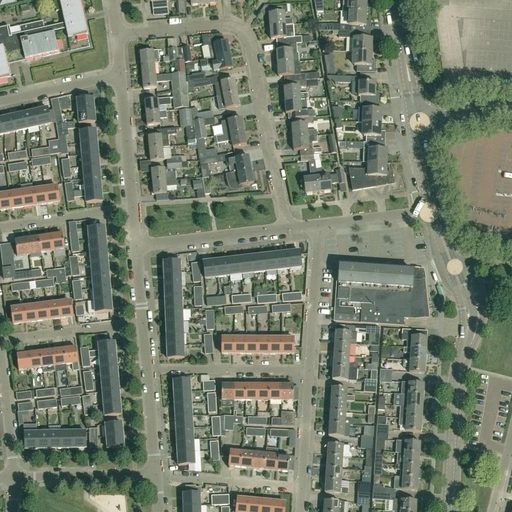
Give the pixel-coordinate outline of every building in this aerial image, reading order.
[(87,34),(79,0),(60,0),(54,2),(56,11),(62,10),(68,38),(87,34)] [(167,0),(148,0),(148,1),(150,1),(150,2),(152,2),(153,9),(162,9),(163,15),(168,15),(167,2),(168,2),(167,0)] [(343,0),(343,3),(344,4),(341,6),(341,12),(364,13),(364,0),(343,0)] [(435,0),(435,11),(451,11),(451,0),(435,0)] [(285,20),(284,14),(287,13),(287,6),(269,8),(270,14),(268,14),(269,27),(292,25),(291,19),(285,20)] [(324,12),(324,11),(316,11),(317,20),(324,18),(323,12),(324,12)] [(366,21),(366,13),(364,13),(341,12),(340,25),(333,25),(333,31),(337,32),(370,33),(370,21),(366,21)] [(21,34),(12,36),(15,52),(19,51),(21,62),(58,54),(54,33),(48,34),(46,28),(44,29),(43,21),(19,27),(21,34)] [(293,34),(292,25),(269,27),(270,40),(276,40),(277,45),(296,44),(302,43),(301,37),(291,38),(291,34),(293,34)] [(17,57),(15,52),(12,36),(11,36),(9,27),(0,28),(0,48),(3,48),(4,55),(10,53),(11,58),(17,57)] [(370,33),(337,32),(333,31),(333,32),(337,32),(339,32),(338,39),(347,39),(346,52),(353,52),(372,53),(372,46),(370,45),(370,39),(369,39),(370,33)] [(229,55),(227,42),(214,44),(212,35),(201,37),(203,47),(208,46),(211,59),(229,55)] [(297,53),(296,44),(277,45),(277,51),(276,51),(277,64),(299,62),(298,53),(297,53)] [(158,51),(157,51),(157,47),(152,47),(152,51),(140,52),(141,65),(154,64),(159,63),(158,51)] [(190,47),(182,48),(184,64),(192,63),(190,47)] [(0,79),(9,77),(4,55),(3,48),(0,48),(0,79)] [(163,63),(175,62),(177,61),(176,49),(168,50),(169,57),(163,58),(163,63)] [(376,62),(372,61),(372,53),(353,52),(355,52),(354,66),(357,66),(356,72),(375,73),(376,62)] [(232,68),(229,55),(211,59),(200,61),(201,68),(213,66),(214,72),(232,68)] [(183,61),(177,61),(175,62),(176,74),(184,73),(183,61)] [(299,63),(299,62),(277,64),(278,77),(284,76),(284,82),(320,79),(319,74),(301,75),(300,63),(299,63)] [(155,76),(154,64),(141,65),(142,77),(155,76)] [(156,83),(167,82),(171,81),(172,91),(186,90),(184,73),(176,74),(155,76),(142,77),(143,90),(156,89),(156,83)] [(187,82),(206,80),(207,87),(215,86),(220,83),(219,77),(206,80),(205,73),(192,75),(192,76),(187,77),(187,82)] [(306,88),(306,81),(320,80),(320,79),(284,82),(285,88),(284,88),(285,101),(300,100),(308,99),(308,94),(300,94),(299,88),(306,88)] [(194,89),(207,87),(206,80),(187,82),(189,94),(192,94),(191,88),(194,88),(194,89)] [(221,83),(220,83),(215,86),(217,97),(236,93),(234,80),(221,83)] [(360,97),(360,103),(379,103),(379,92),(375,92),(376,83),(358,83),(358,97),(360,97)] [(188,108),(186,90),(172,91),(174,109),(188,108)] [(239,107),(236,93),(217,97),(219,110),(239,107)] [(170,98),(158,100),(145,101),(146,113),(159,112),(158,107),(171,106),(170,98)] [(51,101),(53,111),(54,117),(62,115),(58,99),(51,101)] [(77,100),(78,112),(94,111),(93,99),(77,100)] [(301,113),(300,100),(285,101),(286,114),(291,114),(292,119),(313,118),(313,112),(301,113)] [(379,109),(379,103),(360,103),(360,109),(362,109),(362,123),(364,123),(379,123),(380,109),(379,109)] [(51,125),(48,112),(48,109),(36,112),(39,127),(51,125)] [(193,123),(214,119),(213,112),(198,114),(198,109),(191,110),(193,123)] [(193,127),(193,123),(191,110),(179,111),(181,128),(193,127)] [(95,123),(94,111),(78,112),(79,124),(95,123)] [(167,111),(159,112),(146,113),(147,126),(160,125),(159,120),(167,119),(167,111)] [(39,127),(36,112),(24,114),(28,130),(39,127)] [(28,130),(24,114),(12,117),(16,132),(28,130)] [(64,124),(62,115),(54,117),(56,125),(57,132),(68,130),(67,123),(64,124)] [(16,132),(12,117),(1,119),(4,135),(16,132)] [(228,121),(230,134),(243,131),(241,118),(228,121)] [(314,124),(313,118),(292,119),(292,125),(291,125),(292,139),(317,136),(316,131),(308,131),(307,125),(314,124)] [(215,125),(214,119),(193,123),(193,127),(194,127),(195,131),(196,141),(204,140),(207,139),(205,127),(215,125)] [(381,123),(379,123),(364,123),(364,137),(366,137),(366,143),(385,144),(385,132),(381,132),(381,123)] [(156,131),(157,136),(148,137),(149,150),(169,148),(168,136),(177,135),(176,129),(156,131)] [(69,136),(68,130),(57,132),(59,141),(59,146),(67,146),(66,137),(69,136)] [(80,133),(81,144),(97,143),(96,131),(80,133)] [(196,141),(195,131),(188,131),(189,138),(187,138),(188,145),(197,144),(196,141)] [(246,145),(243,131),(230,134),(230,135),(216,138),(217,144),(232,141),(233,148),(246,145)] [(309,150),(309,144),(317,143),(317,136),(292,139),(293,151),(300,151),(300,157),(313,156),(322,155),(322,149),(309,150)] [(218,156),(217,150),(206,151),(204,140),(196,141),(197,144),(199,160),(218,156)] [(61,154),(59,146),(59,141),(45,143),(46,149),(40,150),(42,157),(61,154)] [(98,155),(97,143),(81,144),(82,156),(98,155)] [(385,163),(386,150),(385,150),(385,144),(366,143),(346,143),(346,150),(363,150),(362,163),(367,163),(387,164),(387,163),(385,163)] [(69,157),(67,146),(59,146),(61,154),(61,158),(69,157)] [(171,157),(170,149),(170,148),(169,148),(149,150),(150,162),(163,161),(166,160),(167,165),(187,163),(186,156),(171,157)] [(42,157),(40,150),(31,151),(33,158),(42,157)] [(26,152),(17,153),(18,161),(27,159),(26,152)] [(18,161),(17,153),(8,154),(9,162),(18,161)] [(99,167),(98,155),(82,156),(83,168),(99,167)] [(206,166),(227,162),(226,161),(229,160),(228,155),(218,156),(199,160),(201,169),(206,168),(206,166)] [(58,156),(41,159),(42,166),(51,165),(51,167),(60,166),(58,156)] [(248,156),(229,160),(226,161),(227,162),(227,167),(229,166),(231,173),(227,174),(251,170),(248,156)] [(70,169),(69,157),(61,158),(63,170),(70,169)] [(42,166),(41,159),(32,160),(33,168),(42,166)] [(315,169),(314,162),(309,163),(310,170),(311,178),(304,179),(305,194),(318,193),(315,169)] [(27,163),(17,164),(19,172),(28,170),(27,163)] [(175,170),(188,169),(187,163),(167,165),(167,169),(151,170),(152,183),(176,180),(175,170)] [(387,172),(387,164),(367,163),(367,170),(349,169),(353,191),(376,187),(376,183),(390,184),(390,177),(391,177),(391,172),(387,172)] [(19,172),(17,164),(8,166),(9,173),(19,172)] [(100,179),(99,167),(83,168),(84,180),(100,179)] [(72,178),(70,169),(63,170),(64,179),(72,178)] [(322,169),(315,169),(318,193),(331,191),(330,184),(338,183),(339,184),(345,183),(343,171),(337,172),(337,175),(323,177),(322,169)] [(253,183),(251,170),(227,174),(229,185),(230,187),(231,188),(233,189),(235,189),(241,188),(241,186),(253,183)] [(211,194),(210,188),(209,178),(203,179),(204,192),(205,199),(205,195),(211,194)] [(101,190),(100,179),(84,180),(85,192),(101,190)] [(167,194),(166,188),(177,187),(177,181),(176,180),(152,183),(153,187),(151,188),(151,194),(153,195),(167,194)] [(192,190),(200,188),(198,180),(190,182),(192,190)] [(65,185),(66,194),(73,193),(72,184),(65,185)] [(57,187),(45,189),(47,204),(59,203),(57,187)] [(47,204),(45,189),(33,190),(35,206),(47,204)] [(35,206),(33,190),(21,192),(23,208),(35,206)] [(102,202),(101,190),(85,192),(73,193),(66,194),(67,203),(74,202),(74,198),(86,197),(86,204),(102,202)] [(23,208),(21,192),(9,194),(12,210),(23,208)] [(0,211),(12,210),(9,194),(0,195),(0,211)] [(469,214),(464,216),(470,227),(475,224),(469,214)] [(88,229),(89,241),(105,240),(104,228),(88,229)] [(69,234),(71,244),(79,243),(78,233),(69,234)] [(67,239),(63,240),(62,234),(51,236),(53,252),(65,250),(69,252),(67,239)] [(53,252),(51,236),(39,238),(41,254),(53,252)] [(41,254),(39,238),(27,240),(29,255),(41,254)] [(29,255),(27,240),(15,241),(17,257),(29,255)] [(106,252),(105,240),(89,241),(90,253),(106,252)] [(80,253),(79,243),(71,244),(72,253),(80,253)] [(108,264),(106,252),(90,253),(91,265),(108,264)] [(300,252),(287,253),(289,269),(301,268),(300,252)] [(289,269),(287,253),(275,254),(277,270),(289,269)] [(277,270),(275,254),(263,256),(265,272),(277,270)] [(265,272),(263,256),(251,257),(253,273),(265,272)] [(69,258),(71,268),(79,267),(78,257),(69,258)] [(253,273),(251,257),(239,259),(241,275),(253,273)] [(241,275),(239,259),(227,260),(229,276),(241,275)] [(229,276),(227,260),(215,261),(218,284),(218,277),(229,276)] [(218,284),(215,261),(203,263),(205,279),(212,278),(213,284),(218,284)] [(164,262),(164,274),(180,274),(180,262),(164,262)] [(191,264),(192,274),(201,273),(200,263),(191,264)] [(109,276),(108,264),(91,265),(92,278),(109,276)] [(80,276),(79,267),(71,268),(72,277),(80,276)] [(415,320),(426,318),(421,273),(340,267),(337,300),(339,300),(339,302),(362,304),(362,309),(339,307),(339,305),(335,305),(334,314),(336,314),(335,322),(403,326),(404,319),(415,320)] [(13,279),(12,268),(3,270),(4,281),(13,279)] [(72,277),(71,268),(55,270),(56,278),(66,277),(66,278),(72,277)] [(41,270),(31,271),(32,279),(42,278),(41,270)] [(56,278),(55,270),(46,271),(47,279),(56,278)] [(32,279),(31,271),(23,272),(24,280),(32,279)] [(202,282),(201,273),(192,274),(193,284),(202,282)] [(181,286),(180,274),(164,274),(165,286),(181,286)] [(110,288),(109,276),(92,278),(93,290),(110,288)] [(67,284),(66,278),(66,277),(56,278),(57,285),(67,284)] [(53,280),(44,281),(45,289),(54,288),(53,280)] [(45,289),(44,281),(32,283),(33,290),(45,289)] [(72,282),(73,292),(82,291),(81,281),(72,282)] [(33,290),(32,283),(20,284),(21,292),(33,290)] [(21,292),(20,284),(11,285),(12,293),(21,292)] [(181,298),(181,286),(165,286),(165,299),(181,298)] [(111,300),(110,288),(93,290),(94,302),(111,300)] [(194,288),(194,298),(203,297),(202,288),(194,288)] [(83,300),(82,291),(73,292),(75,301),(83,300)] [(219,306),(218,298),(218,297),(218,296),(218,295),(218,294),(219,293),(219,292),(215,292),(215,298),(206,299),(207,307),(219,306)] [(302,293),(292,294),(293,302),(302,302),(302,293)] [(293,302),(292,294),(282,295),(283,303),(293,302)] [(251,295),(241,296),(242,304),(252,304),(251,295)] [(276,295),(267,296),(267,304),(277,304),(276,295)] [(242,304),(241,296),(232,297),(232,305),(242,304)] [(267,304),(267,296),(257,297),(258,305),(267,304)] [(203,307),(203,297),(194,298),(195,307),(203,307)] [(182,310),(181,298),(165,299),(165,311),(182,310)] [(112,312),(111,300),(94,302),(95,314),(112,312)] [(71,302),(59,303),(61,319),(73,318),(71,302)] [(61,319),(59,303),(47,305),(49,321),(61,319)] [(76,304),(76,307),(75,307),(77,317),(85,316),(84,306),(83,303),(76,304)] [(49,321),(47,305),(35,306),(37,322),(49,321)] [(290,305),(281,306),(282,314),(291,313),(290,305)] [(37,322),(35,306),(23,308),(25,324),(37,322)] [(282,314),(281,306),(272,307),(272,314),(282,314)] [(243,307),(231,308),(231,315),(244,314),(243,307)] [(267,307),(257,308),(258,315),(267,315),(267,307)] [(25,324),(23,308),(11,309),(13,325),(25,324)] [(258,315),(257,308),(248,308),(249,316),(252,316),(252,324),(258,323),(258,315)] [(182,322),(182,310),(165,311),(166,323),(182,322)] [(205,312),(206,321),(214,321),(214,311),(205,312)] [(215,331),(214,321),(206,321),(206,331),(215,331)] [(183,334),(182,322),(166,323),(166,335),(183,334)] [(356,345),(357,341),(357,334),(369,334),(368,346),(371,347),(379,347),(380,328),(369,328),(355,327),(343,326),(343,332),(335,332),(334,344),(356,345)] [(426,350),(427,338),(419,337),(420,331),(403,330),(402,341),(407,342),(407,349),(426,350)] [(183,346),(183,334),(166,335),(167,347),(183,346)] [(204,336),(205,345),(213,345),(212,335),(204,336)] [(234,354),(234,338),(222,338),(222,354),(234,354)] [(245,354),(245,338),(234,338),(234,354),(245,354)] [(257,354),(257,338),(245,338),(245,354),(257,354)] [(269,354),(269,338),(257,338),(257,354),(269,354)] [(281,354),(281,338),(269,338),(269,354),(281,354)] [(293,339),(281,338),(281,354),(293,354),(293,339)] [(116,355),(115,343),(110,344),(98,345),(99,357),(116,355)] [(349,357),(350,346),(356,346),(356,345),(334,344),(334,356),(349,357)] [(213,355),(213,345),(205,345),(205,355),(213,355)] [(184,358),(183,346),(167,347),(167,359),(184,358)] [(388,355),(391,355),(391,348),(382,347),(381,360),(387,360),(388,355)] [(78,364),(77,356),(76,348),(64,349),(66,365),(72,365),(73,372),(79,371),(78,364)] [(80,349),(81,356),(81,359),(90,358),(88,348),(80,349)] [(426,362),(426,350),(407,349),(404,348),(404,353),(410,353),(410,361),(403,360),(403,361),(426,362)] [(66,365),(64,349),(52,351),(54,367),(66,365)] [(54,367),(52,351),(40,352),(42,368),(54,367)] [(42,368),(40,352),(28,354),(31,370),(42,368)] [(31,370),(28,354),(17,355),(19,371),(31,370)] [(117,368),(116,356),(116,355),(99,357),(100,369),(117,368)] [(349,364),(349,357),(334,356),(333,368),(357,370),(357,365),(349,364)] [(91,367),(90,358),(81,359),(83,369),(91,367)] [(378,371),(378,359),(372,359),(371,365),(366,365),(365,370),(378,371)] [(425,374),(426,362),(403,361),(403,367),(410,368),(409,373),(425,374)] [(118,380),(117,368),(100,369),(101,381),(118,380)] [(332,380),(356,382),(357,370),(333,368),(332,380)] [(83,373),(84,383),(92,382),(91,372),(83,373)] [(119,392),(118,380),(101,381),(102,393),(119,392)] [(173,381),(174,394),(190,393),(190,380),(173,381)] [(94,391),(92,382),(84,383),(86,392),(94,391)] [(203,382),(203,392),(215,392),(215,382),(203,382)] [(402,383),(401,395),(423,397),(424,384),(402,383)] [(234,401),(234,385),(222,385),(222,401),(234,401)] [(246,401),(246,385),(234,385),(234,401),(246,401)] [(257,401),(257,385),(246,385),(246,401),(257,401)] [(269,401),(269,385),(257,385),(257,401),(269,401)] [(281,401),(281,385),(269,385),(269,401),(281,401)] [(293,385),(281,385),(281,401),(293,401),(293,385)] [(82,388),(69,389),(70,397),(82,395),(82,388)] [(331,401),(346,402),(354,402),(354,398),(347,397),(347,390),(332,388),(331,401)] [(33,392),(31,392),(30,389),(16,390),(17,401),(34,399),(33,392)] [(55,389),(45,390),(46,398),(56,397),(55,389)] [(70,397),(69,389),(60,391),(61,398),(70,397)] [(46,398),(45,390),(36,391),(37,399),(46,398)] [(120,404),(119,392),(102,393),(103,405),(120,404)] [(191,405),(190,393),(174,394),(175,406),(191,405)] [(207,394),(208,404),(216,404),(216,394),(207,394)] [(423,408),(423,397),(401,395),(401,405),(401,407),(423,408)] [(90,396),(83,397),(82,397),(84,407),(92,406),(90,396)] [(81,406),(80,398),(80,397),(70,398),(71,407),(81,406)] [(71,407),(70,398),(61,400),(62,408),(71,407)] [(57,400),(47,401),(48,409),(57,408),(57,400)] [(48,409),(47,401),(37,403),(38,411),(48,409)] [(346,414),(346,402),(331,401),(330,413),(346,414)] [(19,413),(34,411),(33,403),(18,405),(19,413)] [(121,416),(120,404),(103,405),(104,417),(121,416)] [(217,413),(216,404),(208,404),(208,414),(217,413)] [(192,417),(191,405),(175,406),(175,418),(192,417)] [(93,416),(92,406),(84,407),(85,417),(93,416)] [(422,420),(423,408),(401,407),(400,419),(422,420)] [(281,412),(281,419),(281,427),(295,428),(296,413),(281,412)] [(345,419),(346,414),(330,413),(329,425),(350,426),(353,427),(354,420),(345,419)] [(193,429),(192,417),(175,418),(176,430),(193,429)] [(212,418),(212,428),(220,427),(220,417),(212,418)] [(234,424),(234,417),(225,417),(224,431),(233,432),(234,424)] [(378,417),(377,434),(389,434),(389,426),(386,426),(387,418),(378,417)] [(267,419),(258,418),(257,426),(266,426),(267,419)] [(281,427),(281,419),(272,419),(272,426),(281,427)] [(422,420),(400,419),(399,426),(406,426),(405,432),(421,433),(422,420)] [(105,426),(106,438),(123,436),(122,424),(105,426)] [(350,438),(350,426),(329,425),(328,437),(350,438)] [(221,437),(220,427),(212,428),(213,437),(221,437)] [(74,449),(74,429),(73,429),(73,433),(62,433),(62,449),(74,449)] [(86,433),(78,433),(78,429),(74,429),(74,449),(87,449),(86,433)] [(97,429),(89,429),(90,439),(98,439),(97,429)] [(193,441),(193,429),(176,430),(177,442),(193,441)] [(279,438),(280,430),(271,430),(270,438),(279,438)] [(289,431),(280,430),(279,438),(288,439),(289,431)] [(38,450),(37,433),(25,434),(26,450),(38,450)] [(50,449),(50,433),(37,433),(38,450),(50,449)] [(62,449),(62,433),(50,433),(50,449),(62,449)] [(388,442),(389,434),(377,434),(375,452),(384,453),(385,442),(388,442)] [(124,448),(123,436),(106,438),(107,450),(124,448)] [(98,449),(98,439),(90,439),(90,449),(98,449)] [(194,453),(193,441),(177,442),(177,454),(198,453),(194,453)] [(210,443),(210,452),(219,452),(218,442),(210,443)] [(396,454),(397,454),(420,455),(420,443),(399,442),(399,445),(396,445),(396,454)] [(349,446),(343,446),(328,445),(327,457),(343,458),(348,458),(348,454),(349,446)] [(241,468),(242,452),(230,451),(229,467),(241,468)] [(219,461),(219,452),(210,452),(211,462),(219,461)] [(252,469),(254,453),(242,452),(241,468),(252,469)] [(382,465),(383,453),(384,453),(375,452),(374,464),(382,465)] [(195,465),(194,458),(198,458),(198,453),(177,454),(178,466),(195,465)] [(264,470),(266,455),(254,453),(252,469),(264,470)] [(419,467),(420,455),(397,454),(397,465),(395,465),(395,466),(419,467)] [(276,471),(278,456),(266,455),(264,470),(276,471)] [(290,457),(278,456),(276,471),(288,473),(290,457)] [(342,471),(343,458),(327,457),(326,470),(342,471)] [(381,477),(382,465),(374,464),(374,477),(381,477)] [(418,479),(419,467),(395,466),(395,471),(401,471),(400,478),(395,478),(418,479)] [(341,482),(342,471),(326,470),(325,481),(341,482)] [(418,479),(395,478),(394,490),(402,490),(417,491),(418,479)] [(341,489),(341,482),(325,481),(325,493),(340,494),(348,495),(348,490),(341,489)] [(358,484),(357,493),(357,500),(369,501),(370,494),(370,484),(358,484)] [(385,494),(385,488),(385,485),(377,484),(377,488),(373,487),(373,494),(385,494)] [(200,506),(199,495),(201,495),(201,488),(196,488),(196,486),(185,487),(185,495),(183,495),(184,507),(200,506)] [(229,495),(211,496),(212,506),(229,505),(229,495)] [(248,511),(249,500),(237,499),(237,500),(232,500),(232,508),(236,509),(236,511),(248,511)] [(260,511),(261,501),(249,500),(248,511),(260,511)] [(416,511),(417,501),(401,500),(393,500),(392,511),(393,511),(416,511)] [(272,511),(273,502),(261,501),(260,511),(272,511)] [(284,511),(285,503),(273,502),(272,511),(284,511)] [(324,502),(323,511),(343,511),(344,503),(340,503),(324,502)] [(381,511),(389,511),(390,502),(382,502),(381,511)]
